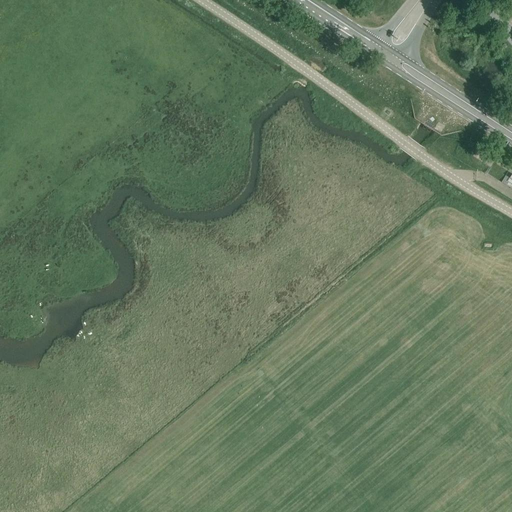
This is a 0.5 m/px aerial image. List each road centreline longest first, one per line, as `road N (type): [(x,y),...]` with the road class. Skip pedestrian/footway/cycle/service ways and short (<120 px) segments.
road 1 (unclassified): [(511,212),(201,0)]
road 2 (primary): [(384,51),(398,71),(511,144)]
road 3 (primary): [(511,129),(384,51)]
